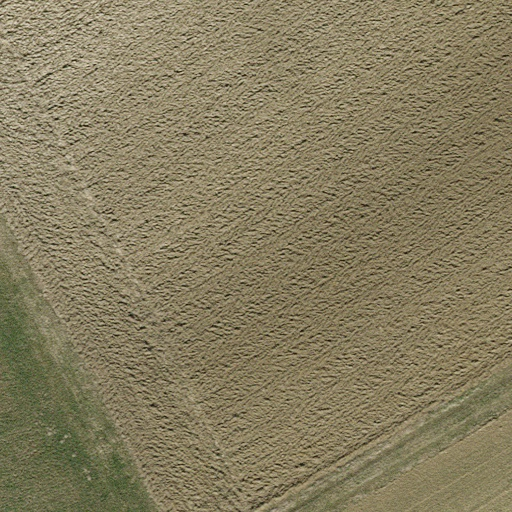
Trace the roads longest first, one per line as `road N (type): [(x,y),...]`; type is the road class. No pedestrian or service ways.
road 1 (track): [(142,511),(0,238)]
road 2 (track): [(511,386),(304,511)]
